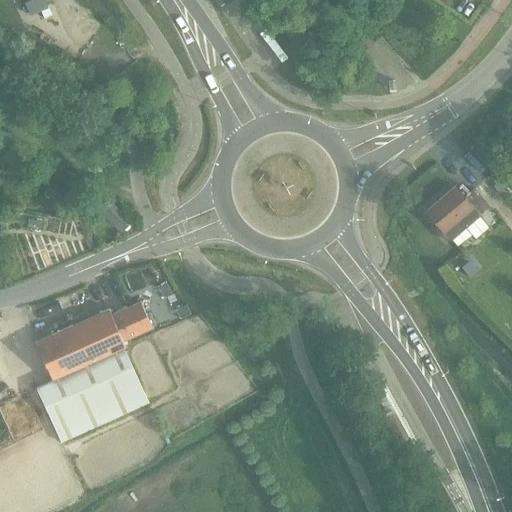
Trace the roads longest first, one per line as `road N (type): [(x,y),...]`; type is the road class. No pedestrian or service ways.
road 1 (primary): [(484,511),(450,428),(389,321)]
road 2 (unclassified): [(0,297),(155,241)]
road 3 (primary): [(267,124),(228,60),(183,10)]
road 4 (primary): [(183,10),(240,139)]
road 5 (residential): [(408,129),(482,77),(511,44)]
